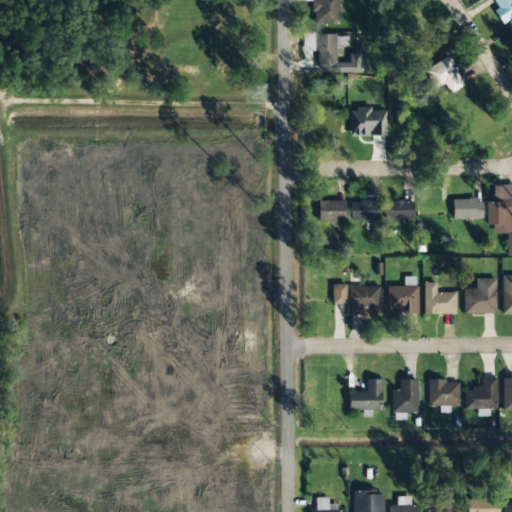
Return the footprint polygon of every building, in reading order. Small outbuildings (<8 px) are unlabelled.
[(338,0),(312,0),(313,24),(339,23),(338,0)] [(511,0),(492,0),(497,8),(494,10),(502,24),(511,17),(511,0)] [(464,85),(448,56),(424,70),(435,89),(444,84),(449,94),(464,85)] [(385,135),(384,111),(370,111),(370,108),(348,109),(349,136),(385,135)] [(486,201),(486,225),(493,225),(493,233),(511,233),(511,185),(493,185),(492,202),(486,201)] [(452,219),(483,219),(482,199),(451,200),(452,219)] [(318,201),(318,222),(332,223),(332,227),(344,227),(345,201),(318,201)] [(350,201),(350,220),(378,219),(378,201),(350,201)] [(383,202),(384,221),(413,219),(412,201),(383,202)] [(511,274),(501,275),(501,315),(511,315),(511,274)] [(417,313),(416,277),(403,277),(403,286),(386,286),(387,313),(417,313)] [(462,314),(495,313),(495,279),(475,279),(475,289),(462,289),(462,314)] [(423,314),(455,314),(455,293),(436,293),(436,283),(423,282),(423,314)] [(346,284),(331,284),(331,304),(346,304),(346,284)] [(380,287),(349,286),(348,315),(364,315),(364,311),(380,311),(380,287)] [(495,377),(480,378),(481,390),(463,391),(463,410),(496,409),(495,377)] [(511,411),(511,377),(501,378),(502,412),(511,411)] [(416,413),(416,379),(398,380),(398,390),(390,390),(391,413),(416,413)] [(348,391),(348,410),(380,410),(380,380),(365,380),(365,391),(348,391)] [(427,406),(458,406),(458,380),(427,381),(427,406)] [(382,511),(383,492),(352,491),(351,511),(382,511)] [(312,511),(341,511),(341,504),(327,504),(327,497),(313,497),(312,511)] [(388,511),(417,511),(418,505),(410,506),(410,497),(396,497),(396,505),(388,505),(388,511)] [(466,511),(497,511),(497,501),(467,500),(466,511)] [(511,511),(511,503),(502,503),(502,511),(511,511)]
